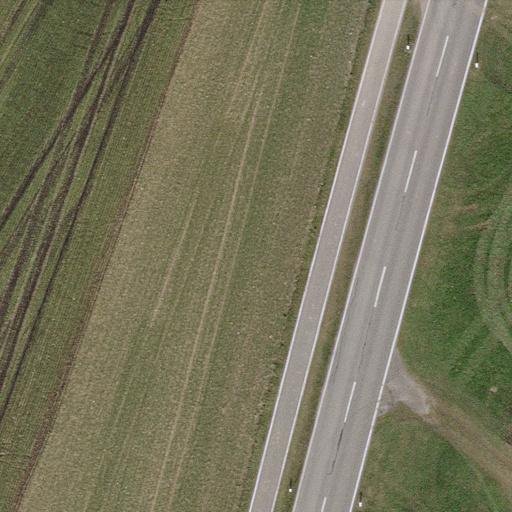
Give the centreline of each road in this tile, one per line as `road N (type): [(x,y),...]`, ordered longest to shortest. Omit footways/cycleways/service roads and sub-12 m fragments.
road 1 (secondary): [(460,0),(325,511)]
road 2 (track): [(365,349),(511,475)]
